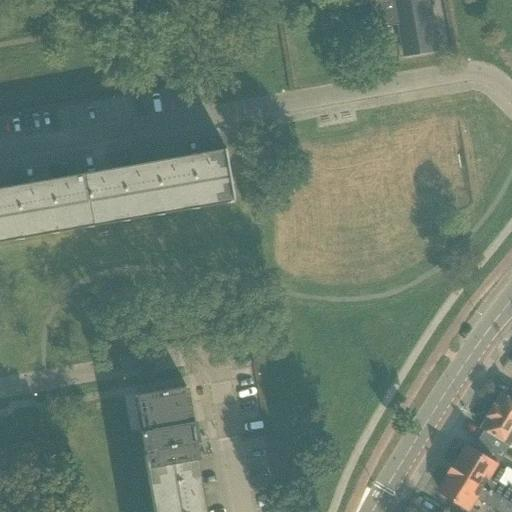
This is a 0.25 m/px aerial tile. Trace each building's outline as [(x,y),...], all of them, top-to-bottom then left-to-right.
[(426,0),(352,0),(353,5),(370,3),(375,29),(399,25),(404,53),(435,48),(426,0)] [(0,240),(235,200),(228,155),(226,155),(1,195),(0,194),(0,240)] [(201,511),(193,463),(190,445),(196,444),(192,423),(193,423),(187,387),(136,396),(156,511),(201,511)] [(511,399),(501,393),(491,411),(511,423),(511,399)] [(511,423),(491,411),(481,428),(482,428),(508,444),(510,445),(511,441),(511,423)] [(469,448),(496,465),(508,444),(482,428),(469,448)] [(467,447),(453,469),(500,499),(511,506),(511,486),(499,478),(504,470),(496,465),(469,448),(467,447)] [(504,470),(499,478),(511,486),(511,471),(506,467),(504,470)] [(511,511),(511,506),(500,499),(453,469),(439,491),(468,509),(470,506),(479,511),(484,502),(494,508),(495,508),(502,511),(511,511)]
